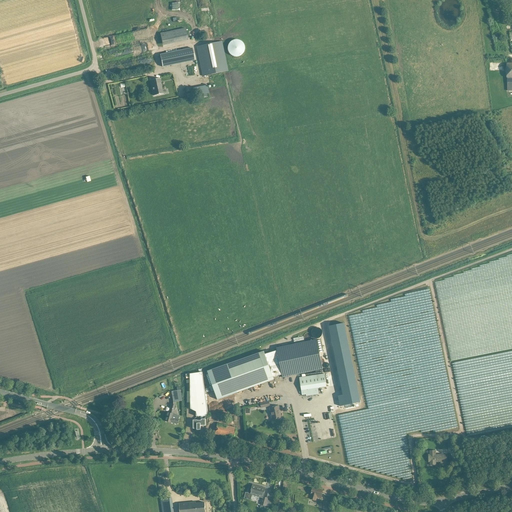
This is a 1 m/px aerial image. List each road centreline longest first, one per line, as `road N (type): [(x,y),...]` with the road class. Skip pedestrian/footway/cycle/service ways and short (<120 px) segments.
road 1 (tertiary): [(442,500),(405,500),(229,457),(101,451)]
road 2 (unclassified): [(0,95),(96,67),(79,0)]
road 3 (tertiary): [(101,451),(90,417),(0,391)]
